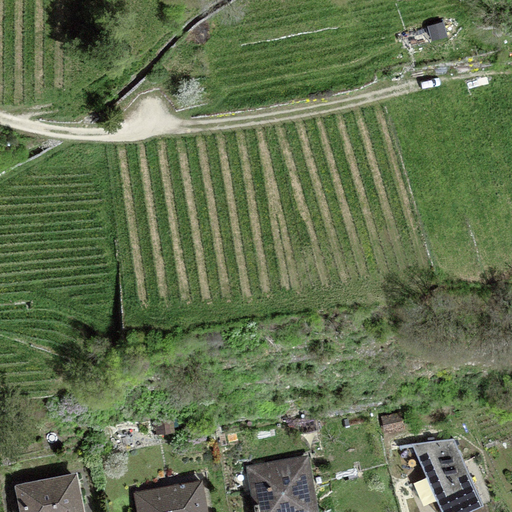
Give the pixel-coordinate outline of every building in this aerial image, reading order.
[(443,20),(427,24),(432,39),(448,35),(443,20)] [(386,430),(402,426),(399,414),(383,418),(386,430)] [(412,443),(442,511),(464,511),(483,503),(454,438),(412,443)] [(314,511),(305,459),(251,469),(259,511),(266,511),(290,508),(290,511),(314,511)] [(24,511),(80,511),(74,476),(20,487),(24,511)] [(140,511),(205,511),(199,480),(179,484),(179,486),(137,494),(140,511)]
